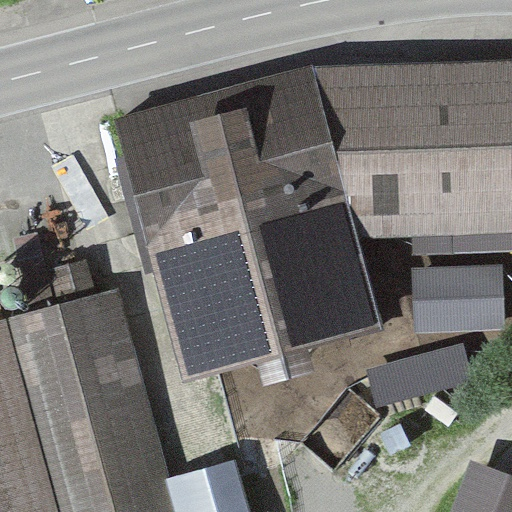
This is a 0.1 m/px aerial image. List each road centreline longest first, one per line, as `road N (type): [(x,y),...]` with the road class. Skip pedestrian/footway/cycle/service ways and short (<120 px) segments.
road 1 (unknown): [(0,99),(267,356),(280,380),(272,404),(204,439)]
road 2 (secondary): [(328,0),(0,84)]
road 3 (track): [(417,511),(511,401)]
